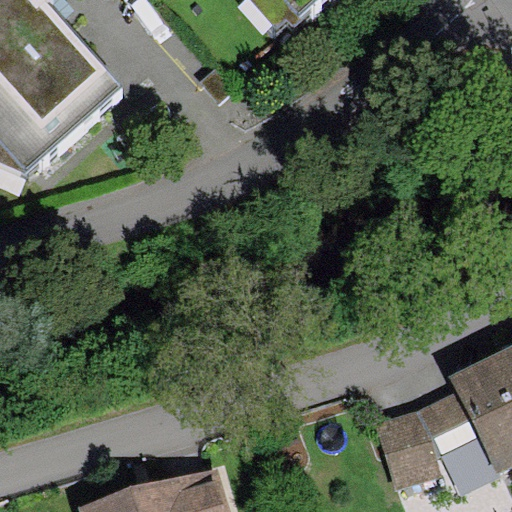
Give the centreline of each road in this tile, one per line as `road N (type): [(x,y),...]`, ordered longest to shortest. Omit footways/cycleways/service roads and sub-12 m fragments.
road 1 (residential): [(0,262),(91,237),(239,176),(363,96),(482,0)]
road 2 (residential): [(511,307),(0,467)]
